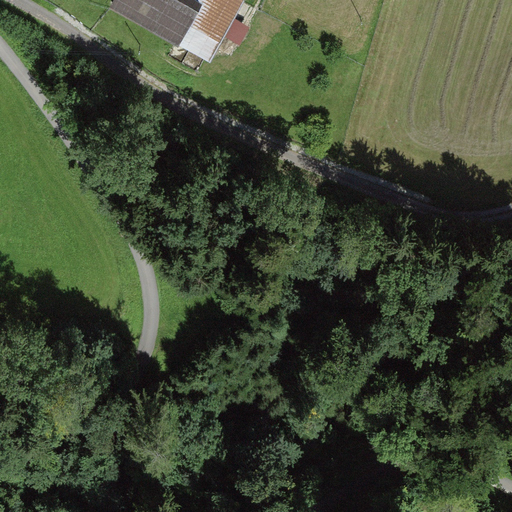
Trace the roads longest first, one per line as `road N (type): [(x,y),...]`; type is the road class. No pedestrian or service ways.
road 1 (track): [(3,0),(273,156),(450,223),(491,230)]
road 2 (residential): [(0,44),(95,168),(139,241),(151,332),(118,453),(129,489),(148,511)]
road 3 (residential): [(315,511),(398,465),(426,461),(511,487)]
